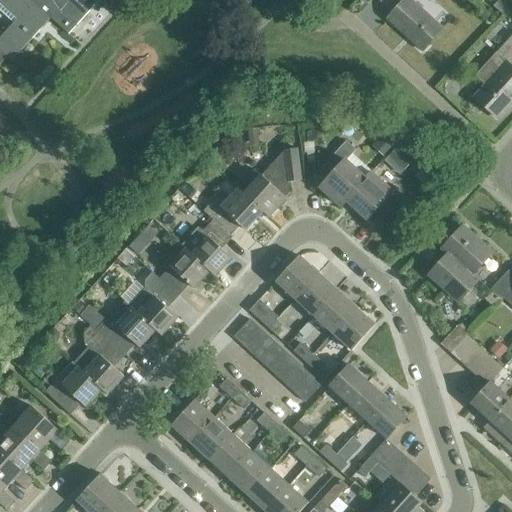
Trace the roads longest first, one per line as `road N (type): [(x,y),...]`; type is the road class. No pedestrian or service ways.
road 1 (residential): [(127,429),(292,241),(318,232),(401,311),(460,499),(457,511)]
road 2 (residential): [(217,511),(127,429)]
